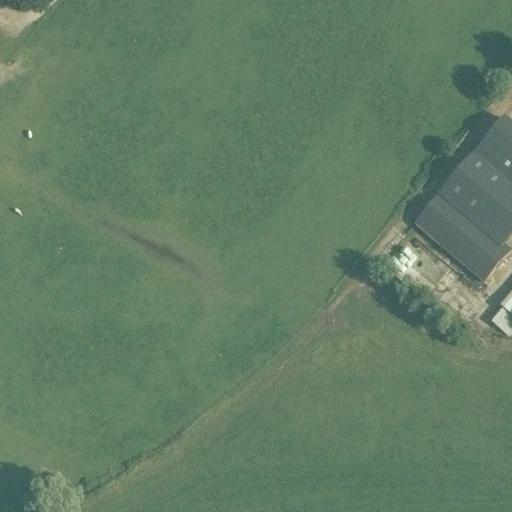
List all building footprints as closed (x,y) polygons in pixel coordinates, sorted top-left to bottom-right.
[(511,188),(511,124),(505,119),(474,156),(511,188)] [(511,188),(474,156),(442,193),(504,245),(511,234),(511,188)] [(484,283),(511,251),(504,245),(442,193),(415,225),(484,283)] [(436,296),(465,317),(481,293),(453,273),(444,286),(438,282),(437,284),(432,281),(429,286),(438,292),(436,296)] [(511,316),(511,296),(502,308),(511,316)]
